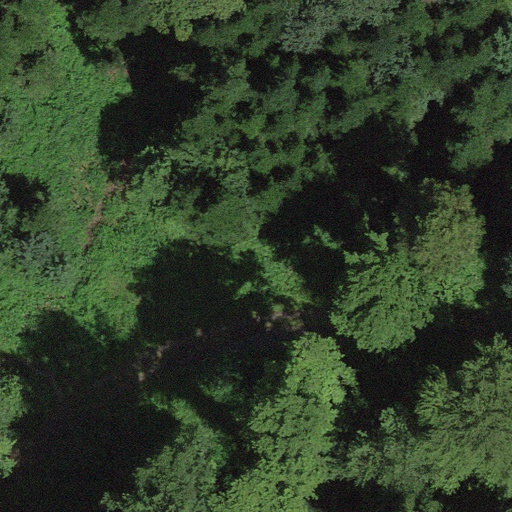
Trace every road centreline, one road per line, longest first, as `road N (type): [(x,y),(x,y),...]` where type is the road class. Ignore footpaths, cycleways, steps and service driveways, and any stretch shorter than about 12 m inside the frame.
road 1 (track): [(0,354),(105,392),(511,330)]
road 2 (track): [(105,392),(6,511)]
